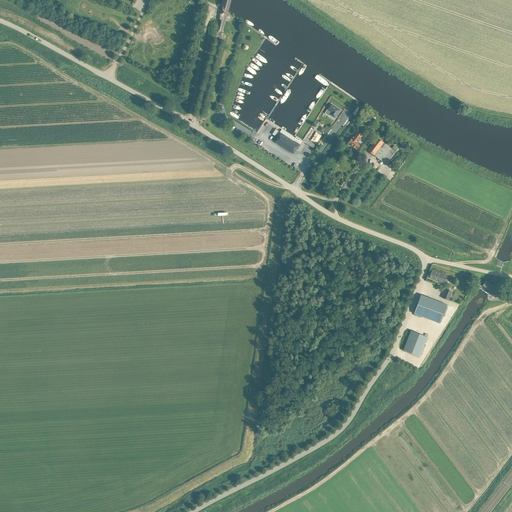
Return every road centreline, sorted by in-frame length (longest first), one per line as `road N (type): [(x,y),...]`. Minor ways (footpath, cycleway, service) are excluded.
road 1 (unclassified): [(426,258),(323,209),(195,126),(0,20)]
road 2 (unclassified): [(201,511),(317,447),(359,411),(403,330),(426,258)]
road 3 (track): [(511,116),(452,96),(302,0)]
